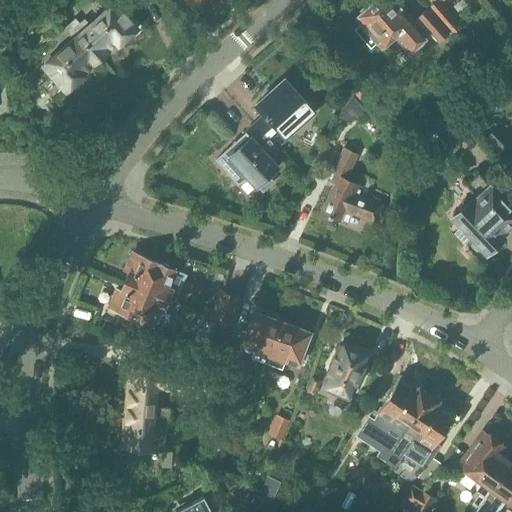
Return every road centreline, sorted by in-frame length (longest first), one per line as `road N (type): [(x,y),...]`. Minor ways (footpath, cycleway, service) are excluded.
road 1 (residential): [(93,198),(276,256),(471,337)]
road 2 (residential): [(38,511),(30,367),(42,311),(93,198)]
road 3 (residential): [(93,198),(170,103),(287,0)]
